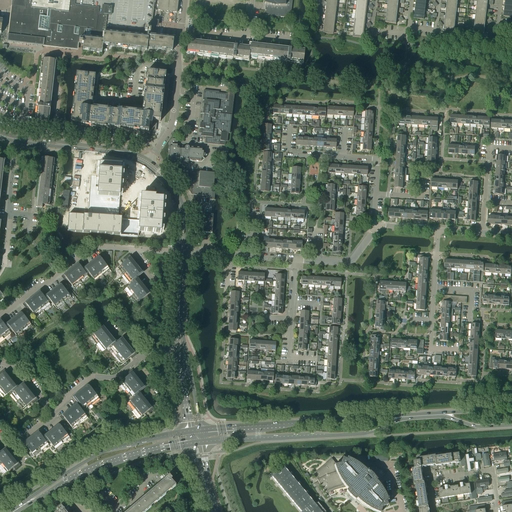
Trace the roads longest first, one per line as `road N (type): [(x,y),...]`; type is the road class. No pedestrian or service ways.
road 1 (secondary): [(201,440),(369,433),(401,417)]
road 2 (secondary): [(401,417),(200,429)]
road 3 (secondary): [(190,431),(102,451),(23,505)]
road 4 (secondary): [(23,505),(97,466),(192,441)]
road 5 (residential): [(149,160),(172,122),(184,0)]
road 6 (residential): [(0,314),(88,250),(131,249)]
road 7 (residential): [(52,410),(92,375),(114,377),(150,349),(177,349)]
road 8 (residential): [(108,511),(128,503),(167,461),(188,480),(199,511)]
road 9 (residential): [(433,511),(433,479),(492,470),(495,511)]
road 10 (residential): [(5,265),(15,145)]
